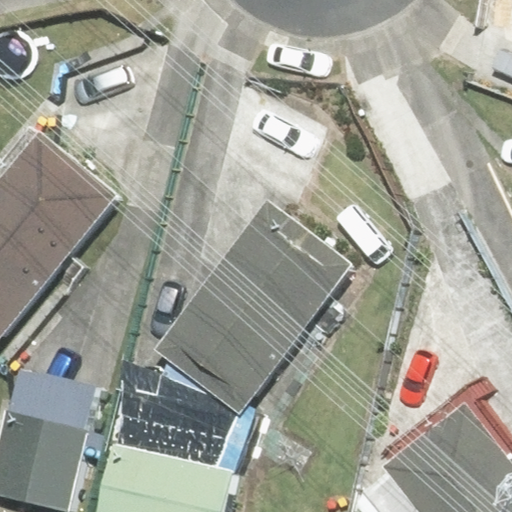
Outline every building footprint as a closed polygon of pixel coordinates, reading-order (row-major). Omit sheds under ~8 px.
[(65,135),(0,212),(0,339),(12,350),(140,199),(65,135)] [(292,201),(174,353),(260,420),(379,268),(292,201)] [(84,511),(118,392),(35,370),(1,496),(60,511),(84,511)] [(511,511),(511,432),(492,407),(405,471),(435,511),(511,511)] [(239,511),(248,470),(128,444),(113,511),(239,511)]
